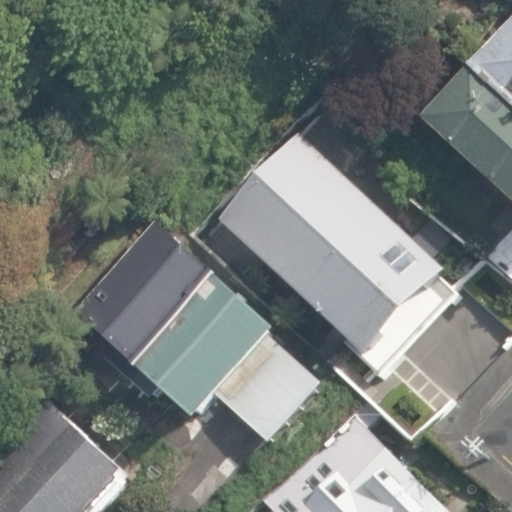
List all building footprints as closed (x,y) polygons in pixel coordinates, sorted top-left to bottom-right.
[(511,34),(472,77),(511,113),(511,34)] [(511,113),(472,77),(427,130),(511,207),(511,113)] [(387,380),(466,298),(449,282),(454,276),(308,136),(224,223),(387,380)] [(142,368),(223,280),(160,223),(80,311),(142,368)] [(511,275),(511,225),(487,254),(511,275)] [(276,341),(283,333),(223,280),(142,368),(202,422),(222,400),(276,341)] [(327,385),(276,341),(222,400),(273,445),(327,385)] [(132,475),(54,403),(0,460),(0,511),(112,511),(136,487),(127,480),(132,475)] [(451,511),(360,419),(315,458),(317,461),(256,511),(451,511)]
